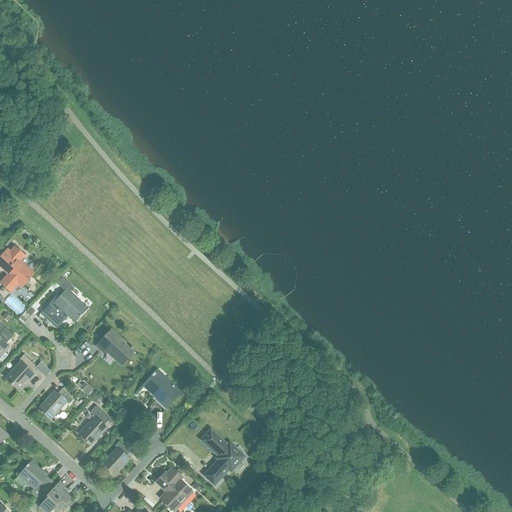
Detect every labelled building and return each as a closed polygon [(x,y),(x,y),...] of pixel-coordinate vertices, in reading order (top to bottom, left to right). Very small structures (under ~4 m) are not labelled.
[(23,284),(33,273),(20,261),(24,256),(14,247),(10,251),(8,249),(0,257),(0,266),(9,275),(1,282),(11,291),(20,282),(23,284)] [(50,303),(42,312),(56,325),(67,314),(75,322),(84,312),(88,308),(70,292),(73,288),(62,278),(57,284),(65,291),(52,305),(50,303)] [(6,344),(14,336),(0,323),(0,357),(9,347),(6,344)] [(115,360),(122,366),(135,352),(111,330),(96,346),(104,354),(107,350),(116,359),(115,360)] [(31,371),(35,366),(24,355),(19,361),(20,362),(5,379),(18,390),(26,381),(28,383),(35,375),(31,371)] [(38,368),(49,374),(53,368),(42,362),(38,368)] [(157,400),(166,408),(180,393),(157,371),(144,385),(158,398),(157,400)] [(69,404),(74,399),(63,389),(58,394),(56,391),(39,409),(50,420),(67,402),(69,404)] [(104,425),(110,419),(97,406),(91,413),(95,417),(79,435),(91,445),(107,428),(104,425)] [(230,470),(242,457),(230,445),(228,447),(210,431),(201,441),(220,458),(203,476),(214,486),(229,470),(230,470)] [(127,456),(130,452),(120,442),(116,446),(118,449),(102,466),(113,476),(130,459),(127,456)] [(24,488),(28,483),(34,489),(31,491),(37,497),(51,482),(46,477),(46,476),(31,462),(15,480),(24,488)] [(169,494),(162,501),(173,511),(174,511),(192,493),(179,481),(182,478),(173,470),(167,475),(165,473),(156,483),(166,493),(167,492),(169,494)] [(63,490),(65,487),(59,482),(46,496),(48,497),(38,507),(43,511),(50,511),(56,507),(59,511),(71,498),(63,490)]
